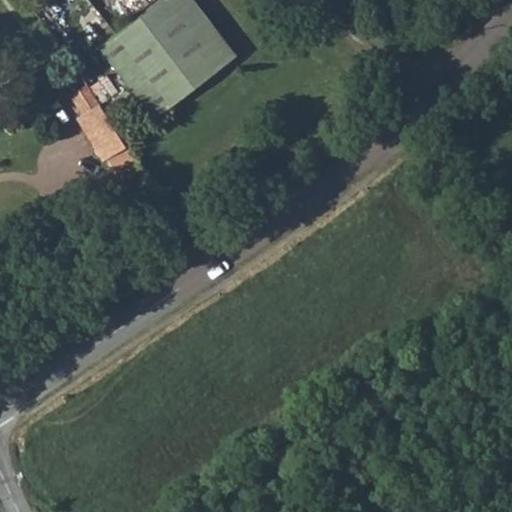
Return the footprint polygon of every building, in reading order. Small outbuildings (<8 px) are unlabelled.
[(192,0),(153,0),(97,43),(153,116),(235,54),(192,0)] [(81,109),(97,98),(82,80),(68,92),(81,109)] [(94,138),(114,122),(97,98),(81,109),(77,114),(94,138)] [(106,154),(127,139),(114,122),(94,138),(106,154)] [(134,148),(127,139),(106,154),(113,163),(134,148)]
